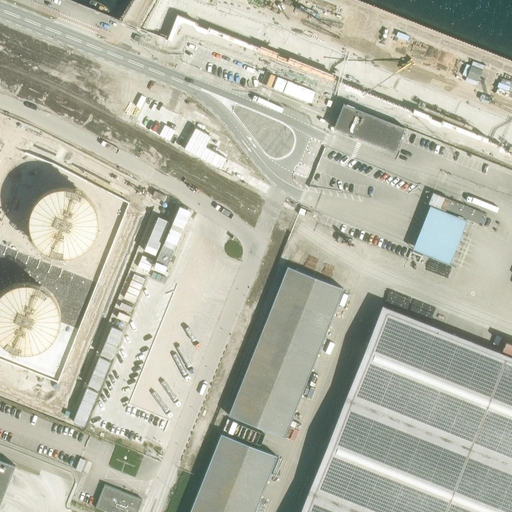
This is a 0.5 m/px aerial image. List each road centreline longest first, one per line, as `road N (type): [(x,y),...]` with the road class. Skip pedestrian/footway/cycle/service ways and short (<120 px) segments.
road 1 (secondary): [(200,90),(268,170),(299,151),(299,126),(218,92)]
road 2 (secondary): [(0,10),(200,90)]
road 3 (unknown): [(158,493),(0,422)]
